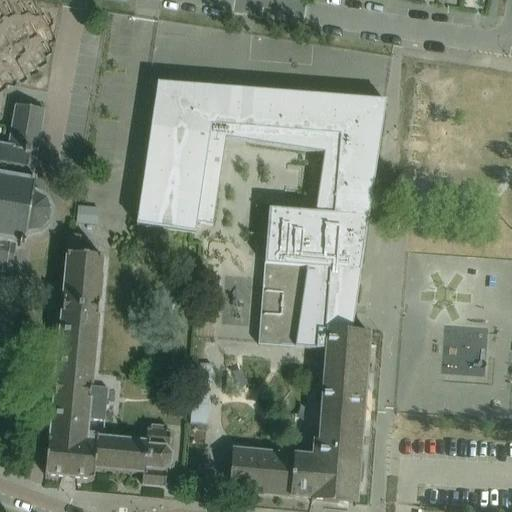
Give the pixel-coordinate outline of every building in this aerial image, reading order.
[(0,79),(3,78),(14,74),(28,65),(38,55),(45,45),(47,40),(48,34),(47,28),(46,24),(44,20),(36,15),(27,12),(19,12),(12,13),(1,15),(0,15),(0,79)] [(385,103),(249,92),(156,85),(135,226),(194,235),(196,224),(212,227),(225,141),(322,155),(313,214),(268,211),(257,346),(326,353),(319,443),(314,443),(313,459),(230,451),(230,453),(232,453),(228,491),(227,490),(227,492),(310,500),(310,503),(311,504),(311,502),(353,506),(353,508),(354,508),(361,411),(363,411),(364,400),(362,399),(367,334),(366,334),(366,335),(350,334),(385,103)] [(33,193),(35,181),(32,180),(44,111),(15,106),(8,147),(0,146),(0,274),(5,275),(5,271),(11,272),(15,249),(23,251),(25,237),(39,236),(50,226),(52,213),(46,200),(33,193)] [(167,450),(169,433),(166,433),(166,429),(149,428),(149,431),(146,430),(145,442),(85,437),(87,421),(104,422),(107,390),(90,388),(102,258),(78,256),(80,238),(68,237),(49,441),(47,441),(43,477),(92,481),(93,471),(142,475),(140,486),(164,488),(165,472),(164,472),(170,467),(171,457),(167,450)] [(190,375),(188,433),(209,434),(211,376),(190,375)]
